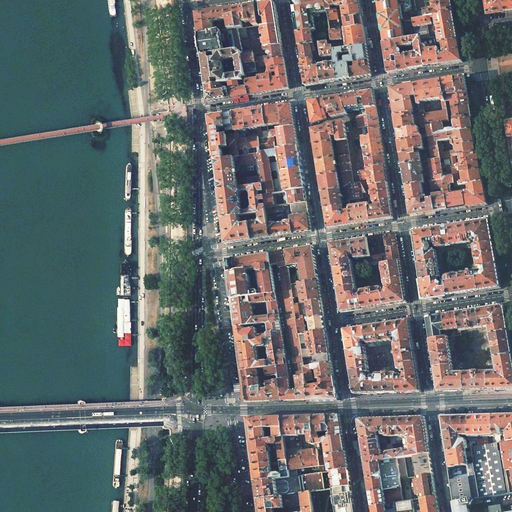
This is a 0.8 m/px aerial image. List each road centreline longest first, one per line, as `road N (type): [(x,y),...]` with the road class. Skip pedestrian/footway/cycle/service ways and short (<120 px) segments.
road 1 (primary): [(0,423),(162,416),(190,422),(194,433)]
road 2 (primary): [(198,109),(196,255)]
road 3 (secondary): [(504,209),(479,66)]
road 4 (residential): [(198,109),(215,253)]
road 5 (residential): [(381,82),(403,225)]
road 6 (primary): [(196,255),(195,384)]
road 7 (residential): [(228,378),(215,253)]
